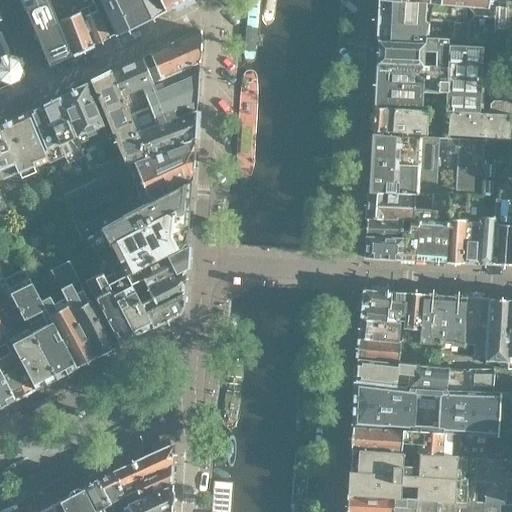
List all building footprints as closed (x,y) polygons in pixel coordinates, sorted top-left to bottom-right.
[(92,0),(20,0),(25,9),(25,10),(25,11),(51,0),(58,19),(77,11),(94,4),(92,0)] [(64,35),(58,19),(51,0),(25,11),(48,65),(71,54),(64,35)] [(99,0),(101,4),(102,6),(113,32),(114,34),(164,11),(159,0),(99,0)] [(186,0),(159,0),(164,11),(186,0)] [(257,57),(257,56),(261,0),(246,0),(243,56),(244,58),(245,59),(246,59),(248,60),(249,60),(251,60),(252,60),(253,60),(255,59),(256,58),(257,57)] [(511,3),(489,2),(489,6),(463,4),(463,10),(456,9),(456,4),(391,0),(378,0),(376,40),(423,43),(423,39),(447,40),(447,45),(482,47),(511,48),(511,3)] [(109,37),(94,4),(77,11),(92,45),(92,44),(109,37)] [(92,45),(77,11),(58,19),(64,35),(71,54),(91,45),(92,45)] [(0,60),(15,55),(14,52),(4,29),(0,30),(0,60)] [(198,62),(199,30),(198,30),(150,53),(141,57),(151,81),(198,62)] [(446,68),(447,45),(447,40),(423,39),(423,43),(376,40),(375,63),(446,68)] [(478,113),(482,47),(447,45),(446,68),(375,63),(375,65),(373,106),(373,107),(478,113)] [(24,76),(15,55),(0,60),(0,81),(3,87),(24,76)] [(151,81),(141,57),(110,71),(120,94),(151,81)] [(195,110),(198,62),(151,81),(120,94),(136,134),(195,110)] [(241,76),(240,79),(236,156),(236,160),(237,164),(237,167),(239,171),(240,174),(241,176),(243,179),(244,181),(248,176),(249,174),(251,172),(252,168),(253,165),(254,161),(254,157),(258,80),(258,77),(257,73),(256,72),(252,70),(250,69),(247,69),(244,71),(243,73),(241,76)] [(136,134),(120,94),(110,71),(90,81),(120,154),(123,162),(144,155),(136,134)] [(102,125),(85,84),(59,96),(84,158),(87,165),(95,162),(91,154),(102,149),(94,129),(102,125)] [(84,158),(59,96),(43,104),(67,163),(68,165),(84,158)] [(67,163),(43,104),(27,112),(47,160),(51,170),(67,163)] [(425,133),(426,119),(447,121),(446,134),(508,138),(510,105),(489,104),(489,114),(478,113),(373,107),(371,130),(425,133)] [(193,137),(195,110),(136,134),(144,155),(193,137)] [(47,160),(27,112),(0,123),(0,131),(17,171),(17,172),(47,160)] [(0,177),(17,171),(0,131),(0,177)] [(480,185),(482,159),(483,141),(371,134),(368,191),(414,194),(437,195),(448,196),(448,195),(466,196),(466,193),(480,194),(481,185),(480,185)] [(79,238),(190,179),(191,179),(193,137),(144,155),(123,162),(120,154),(101,161),(102,164),(57,182),(57,184),(56,185),(58,189),(58,190),(58,191),(59,190),(64,202),(63,202),(64,203),(69,215),(69,216),(70,216),(75,227),(74,228),(75,229),(75,228),(79,238)] [(490,264),(496,160),(482,159),(480,185),(481,185),(480,194),(476,263),(489,264),(490,264)] [(511,160),(496,160),(490,264),(511,265),(511,160)] [(186,243),(190,179),(79,238),(80,240),(79,241),(83,239),(87,247),(97,266),(110,259),(118,275),(123,272),(125,276),(186,243)] [(413,209),(414,194),(368,191),(366,217),(402,220),(402,219),(417,219),(417,220),(446,222),(448,196),(437,195),(436,211),(413,209)] [(476,263),(480,194),(466,193),(466,196),(465,211),(464,220),(462,262),(476,263)] [(462,262),(464,220),(457,220),(458,211),(465,211),(466,196),(448,195),(448,196),(446,222),(444,262),(462,262)] [(401,237),(402,220),(366,217),(365,237),(401,237)] [(414,260),(417,220),(417,219),(402,219),(402,220),(401,237),(399,259),(414,260)] [(444,262),(446,222),(417,220),(414,260),(444,262)] [(399,259),(401,237),(365,237),(364,257),(399,259)] [(184,266),(186,243),(125,276),(129,284),(141,278),(145,286),(184,266)] [(134,292),(129,284),(125,276),(123,272),(118,275),(110,259),(97,266),(101,272),(106,282),(114,277),(121,290),(112,294),(134,335),(152,325),(143,309),(134,292)] [(95,312),(89,300),(68,261),(50,270),(68,304),(95,355),(95,356),(112,347),(95,312)] [(183,288),(183,286),(184,267),(184,266),(145,286),(134,292),(143,309),(183,288)] [(75,366),(40,301),(23,268),(3,279),(55,377),(56,377),(56,376),(60,374),(60,375),(62,374),(61,373),(69,369),(69,370),(71,369),(70,368),(74,366),(74,367),(76,366),(75,366)] [(134,335),(112,294),(106,282),(101,272),(92,277),(101,294),(93,298),(117,344),(134,335)] [(55,377),(3,279),(2,279),(0,279),(0,323),(3,328),(34,388),(36,387),(36,386),(39,385),(41,385),(40,384),(49,380),(50,380),(50,379),(54,377),(54,378),(55,377)] [(387,305),(388,291),(388,287),(371,285),(371,290),(362,289),(361,303),(387,305)] [(178,312),(182,306),(183,288),(143,309),(152,325),(178,312)] [(403,319),(405,292),(404,293),(388,291),(387,305),(386,318),(403,319)] [(420,327),(422,293),(405,292),(403,319),(402,340),(401,343),(418,344),(419,327),(420,327)] [(461,359),(461,353),(465,296),(422,293),(420,327),(419,327),(418,344),(418,345),(440,347),(439,365),(484,368),(485,360),(461,359)] [(95,355),(68,304),(56,310),(49,296),(40,301),(75,366),(95,355)] [(485,356),(489,298),(465,296),(461,353),(473,354),(473,356),(485,356)] [(507,362),(511,300),(489,298),(485,356),(485,360),(507,362)] [(386,318),(387,305),(361,303),(359,317),(386,318)] [(298,324),(298,327),(294,386),(295,389),(296,392),(297,393),(300,395),(302,395),(305,395),(308,393),(309,392),(310,390),(311,387),(314,328),(314,325),(314,322),(313,320),(312,317),(311,315),(310,313),(308,311),(307,309),(305,311),(304,313),(302,314),(301,316),(300,319),(299,322),(298,324)] [(403,319),(386,318),(359,317),(357,337),(402,340),(403,319)] [(34,388),(3,328),(0,329),(0,372),(14,399),(34,388)] [(237,423),(237,422),(247,342),(246,341),(245,340),(243,338),(242,338),(240,337),(238,337),(237,337),(235,337),(233,338),(232,338),(231,339),(229,341),(221,421),(221,423),(221,424),(222,426),(223,427),(224,428),(225,429),(226,430),(228,430),(229,430),(231,430),(232,430),(233,429),(234,428),(235,427),(236,426),(237,425),(237,423)] [(400,362),(401,343),(402,340),(357,337),(356,357),(356,358),(400,362)] [(492,391),(493,369),(484,368),(439,365),(400,362),(356,358),(354,380),(438,387),(492,391)] [(0,372),(0,406),(10,401),(9,400),(13,399),(14,399),(0,372)] [(511,392),(492,391),(438,387),(354,380),(354,381),(352,426),(488,435),(496,435),(511,436),(511,392)] [(487,457),(488,435),(352,426),(351,448),(487,457)] [(511,436),(496,435),(495,457),(487,457),(351,448),(349,471),(348,493),(511,503),(511,436)] [(121,488),(171,465),(172,445),(113,472),(121,488)] [(170,484),(171,472),(171,465),(121,488),(124,494),(137,489),(141,496),(170,484)] [(124,494),(121,488),(113,472),(97,480),(113,510),(128,502),(124,494)] [(108,511),(113,510),(97,480),(83,488),(95,511),(108,511)] [(166,511),(169,511),(170,484),(141,496),(128,502),(133,511),(166,511)] [(95,511),(83,488),(60,500),(66,511),(95,511)] [(211,511),(230,511),(232,491),(213,489),(211,511)] [(511,511),(511,503),(348,493),(347,511),(511,511)] [(168,511),(169,511),(166,511),(66,511),(60,500),(37,511),(168,511)]
